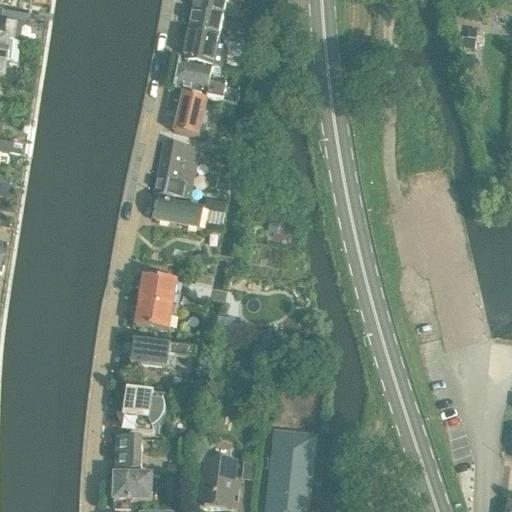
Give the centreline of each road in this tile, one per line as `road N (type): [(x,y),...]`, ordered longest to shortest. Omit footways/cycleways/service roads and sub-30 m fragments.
road 1 (primary): [(437,511),(388,363),(341,173),(322,0)]
road 2 (residential): [(92,511),(103,384),(178,0)]
road 3 (unclassified): [(485,511),(483,420),(472,363),(403,206)]
